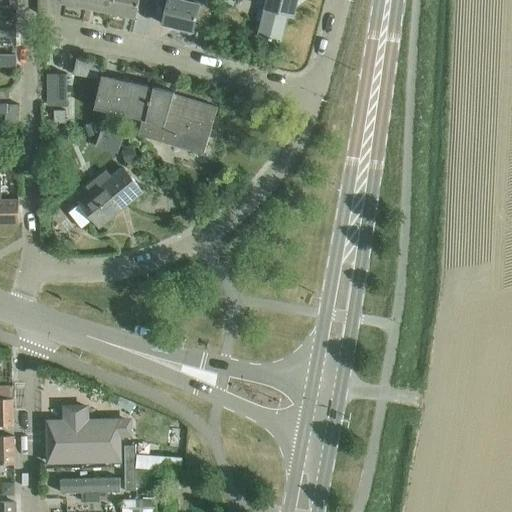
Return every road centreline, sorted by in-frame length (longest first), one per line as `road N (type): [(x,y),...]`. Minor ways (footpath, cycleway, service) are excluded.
road 1 (secondary): [(326,378),(387,0)]
road 2 (residential): [(28,268),(116,271),(199,241),(249,205),(285,161),(313,94)]
road 3 (residential): [(28,268),(28,0)]
road 4 (residential): [(313,94),(58,30)]
road 5 (residential): [(29,511),(25,318)]
road 6 (unclassified): [(196,389),(314,449)]
road 7 (residential): [(206,364),(87,339)]
road 8 (unclassified): [(326,378),(206,364)]
